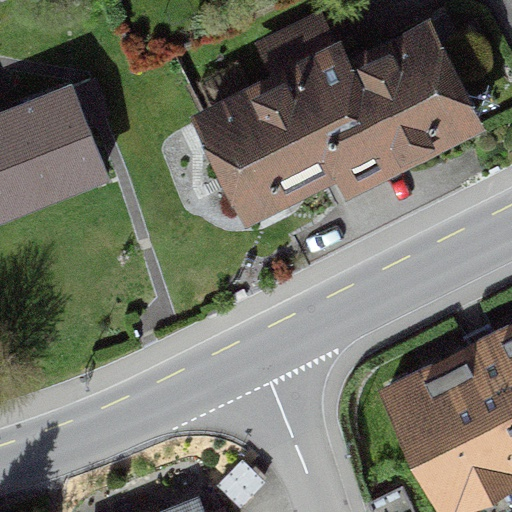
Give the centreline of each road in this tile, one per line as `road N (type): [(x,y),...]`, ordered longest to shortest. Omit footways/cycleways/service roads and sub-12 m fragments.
road 1 (tertiary): [(260,354),(91,432),(0,463)]
road 2 (tertiary): [(511,227),(260,354)]
road 3 (residential): [(260,354),(321,511)]
